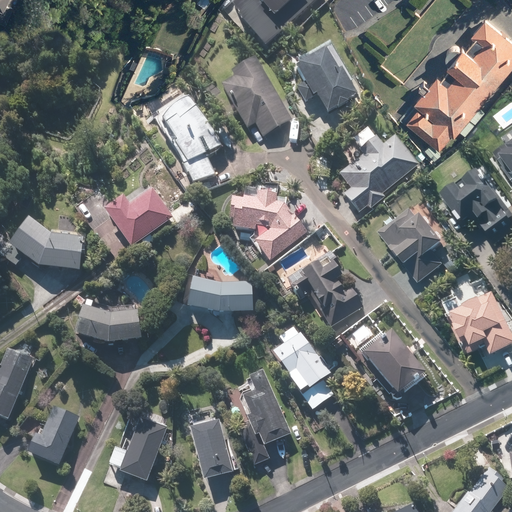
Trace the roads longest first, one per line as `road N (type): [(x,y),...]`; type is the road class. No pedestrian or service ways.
road 1 (residential): [(485,408),(286,162)]
road 2 (residential): [(485,408),(270,511)]
